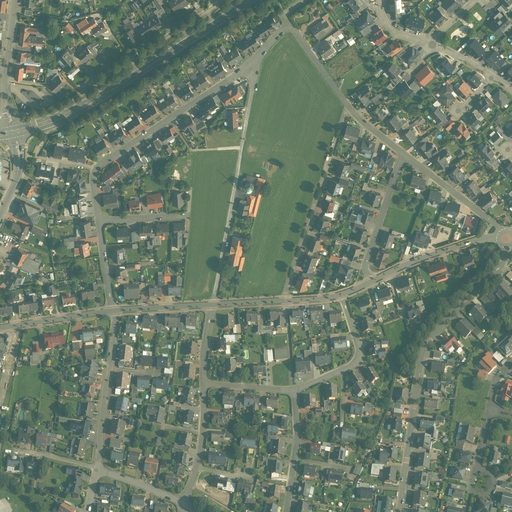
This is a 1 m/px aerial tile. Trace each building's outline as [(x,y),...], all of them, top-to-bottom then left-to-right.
[(171,0),(170,1),(176,9),(180,7),(179,6),(183,3),(184,4),(188,2),(186,0),(171,0)] [(354,0),(349,0),(345,3),(351,12),(356,8),(359,6),(357,4),(357,3),(355,0),(354,0)] [(400,0),(389,0),(390,1),(389,2),(390,10),(391,15),(401,14),(400,0)] [(450,12),(455,7),(448,0),(444,0),(442,2),(450,12)] [(167,15),(162,7),(159,10),(158,10),(162,16),(163,17),(167,15)] [(157,8),(154,10),(156,14),(159,18),(162,16),(158,10),(159,10),(157,8)] [(356,8),(351,12),(350,13),(353,18),(360,14),(356,8)] [(445,16),(438,9),(431,16),(438,23),(445,16)] [(511,21),(503,11),(501,12),(499,10),(493,15),(495,18),(489,23),(499,34),(503,30),(503,31),(511,23),(511,22),(511,21)] [(367,12),(356,20),(358,24),(360,25),(363,28),(368,25),(373,20),(367,12)] [(159,18),(156,14),(150,18),(157,28),(158,27),(163,24),(159,18)] [(409,15),(406,26),(420,29),(423,19),(409,15)] [(82,16),(73,19),(78,28),(80,27),(79,26),(85,22),(82,16)] [(85,22),(79,26),(80,27),(84,33),(91,28),(98,24),(93,17),(85,22)] [(150,18),(145,22),(151,32),(154,30),(154,29),(155,28),(156,29),(157,28),(150,18)] [(269,19),(263,23),(269,32),(275,28),(273,24),(269,19)] [(98,24),(91,28),(96,35),(107,28),(102,20),(98,24)] [(130,20),(125,24),(127,26),(128,25),(130,28),(131,28),(133,31),(136,29),(133,24),(130,20)] [(321,21),(311,28),(317,37),(331,28),(326,21),(323,23),(321,21)] [(136,22),(133,24),(136,29),(137,32),(141,29),(139,26),(139,25),(136,22)] [(139,25),(139,26),(141,29),(145,35),(149,32),(150,32),(151,32),(145,22),(139,25)] [(263,23),(257,27),(259,30),(263,36),(263,35),(269,32),(263,23)] [(29,26),(21,25),(20,34),(28,35),(28,32),(29,27),(29,26)] [(368,25),(363,28),(360,30),(364,35),(371,30),(368,25)] [(130,28),(124,32),(131,43),(138,39),(133,31),(131,28),(130,28)] [(374,33),(371,35),(372,36),(371,36),(370,38),(372,39),(373,39),(374,39),(377,43),(386,37),(380,28),(374,33)] [(28,35),(20,34),(19,44),(27,45),(27,42),(28,35)] [(253,34),(247,38),(253,47),(259,43),(257,40),(253,34)] [(43,37),(28,35),(27,42),(36,44),(35,48),(40,48),(39,51),(41,51),(43,37)] [(353,36),(348,39),(351,45),(356,41),(353,36)] [(241,42),(244,48),(246,51),(253,47),(247,38),(241,42)] [(470,52),(479,44),(475,39),(472,41),(468,44),(465,47),(470,52)] [(328,41),(317,48),(324,57),(334,50),(328,41)] [(383,52),(387,48),(386,47),(389,45),(386,41),(379,46),(383,52)] [(389,45),(386,47),(387,48),(391,54),(399,49),(401,47),(402,47),(399,43),(397,44),(394,41),(389,45)] [(470,52),(475,57),(480,53),(484,49),(480,43),(479,44),(470,52)] [(224,54),(228,51),(223,44),(219,47),(224,54)] [(89,49),(87,46),(78,53),(84,61),(88,57),(93,53),(89,49)] [(92,47),(92,46),(89,49),(93,53),(95,55),(98,53),(92,47)] [(415,51),(412,47),(406,52),(402,56),(408,63),(409,63),(414,59),(413,58),(419,53),(419,52),(417,49),(415,51)] [(226,55),(231,62),(232,63),(241,57),(236,49),(226,55)] [(71,54),(67,50),(64,53),(65,54),(60,58),(64,62),(64,61),(67,64),(65,66),(70,73),(71,73),(78,66),(73,60),(75,58),(71,54)] [(490,63),(499,56),(494,50),(491,53),(489,55),(485,58),(490,64),(490,63)] [(31,53),(18,51),(17,60),(24,61),(25,57),(27,58),(27,60),(30,60),(31,53)] [(226,54),(222,57),(227,64),(231,62),(226,55),(226,54)] [(439,64),(445,59),(440,54),(435,60),(439,64)] [(499,56),(490,63),(495,69),(499,64),(504,61),(504,60),(499,55),(499,56)] [(220,62),(224,68),(228,66),(227,64),(222,57),(221,56),(218,58),(220,62)] [(442,71),(443,70),(451,63),(446,57),(445,59),(439,64),(438,65),(440,68),(442,71)] [(220,63),(215,66),(212,63),(208,65),(210,68),(210,69),(216,78),(226,71),(224,68),(220,62),(220,63)] [(399,70),(392,63),(385,70),(392,77),(397,73),(399,70)] [(451,63),(443,70),(446,74),(450,70),(455,66),(453,64),(453,65),(451,63)] [(26,67),(16,65),(14,78),(22,79),(23,70),(26,70),(26,67)] [(426,65),(416,75),(417,76),(422,81),(425,78),(427,80),(431,76),(434,73),(426,65)] [(455,66),(450,70),(453,73),(459,68),(456,65),(455,66)] [(209,74),(204,66),(199,69),(201,72),(202,72),(205,76),(209,74)] [(201,72),(192,79),(192,78),(191,78),(199,89),(209,82),(205,76),(202,72),(201,72)] [(397,73),(392,77),(390,79),(395,84),(402,78),(397,73)] [(474,74),(467,80),(474,87),(480,81),(479,79),(474,74)] [(59,75),(53,80),(49,84),(56,91),(65,82),(59,75)] [(422,81),(417,76),(414,80),(420,86),(424,83),(422,81)] [(409,85),(405,80),(398,87),(400,89),(398,91),(405,97),(409,93),(408,91),(411,88),(409,85)] [(420,86),(414,80),(409,85),(411,88),(415,92),(420,87),(420,86)] [(460,83),(455,88),(463,96),(468,91),(460,83)] [(187,85),(179,90),(184,99),(190,95),(190,94),(192,92),(190,88),(187,84),(187,85)] [(452,89),(447,84),(444,86),(449,92),(452,89)] [(236,85),(229,90),(234,99),(238,97),(236,95),(240,93),(240,92),(237,86),(236,85)] [(367,85),(361,90),(361,91),(354,97),(362,106),(369,100),(366,95),(371,91),(367,85)] [(174,93),(169,86),(165,89),(170,96),(174,93)] [(449,92),(444,86),(439,91),(442,95),(439,97),(446,105),(454,97),(449,92)] [(229,90),(222,94),(222,95),(226,101),(230,99),(231,101),(234,99),(229,90)] [(492,96),(493,97),(498,103),(500,102),(503,105),(509,99),(503,93),(502,94),(498,90),(492,96)] [(377,93),(371,98),(374,102),(380,97),(377,93)] [(171,96),(161,103),(166,111),(177,104),(171,96)] [(488,96),(485,99),(490,104),(488,106),(489,107),(494,103),(491,99),(488,97),(488,96)] [(380,97),(374,102),(377,106),(379,104),(383,101),(380,97)] [(484,97),(481,99),(478,101),(476,104),(482,111),(488,106),(490,104),(485,99),(484,97)] [(213,98),(205,103),(206,105),(210,111),(214,108),(215,109),(218,106),(218,105),(215,100),(213,98)] [(386,114),(379,104),(377,106),(370,111),(373,115),(373,114),(378,120),(386,114)] [(206,105),(197,111),(199,115),(201,119),(202,119),(211,112),(210,111),(206,105)] [(154,106),(143,113),(144,114),(144,115),(145,116),(148,121),(156,116),(156,117),(159,114),(154,106)] [(433,110),(430,113),(434,117),(438,121),(444,115),(445,114),(443,111),(440,108),(438,106),(433,110)] [(482,115),(476,108),(472,112),(473,112),(478,118),(482,115)] [(232,110),(227,110),(228,125),(238,125),(237,110),(232,110)] [(478,118),(473,112),(472,112),(470,114),(471,115),(467,118),(474,125),(476,123),(477,123),(480,120),(478,118)] [(444,115),(438,121),(437,121),(441,126),(443,124),(447,120),(448,120),(444,115)] [(137,116),(126,124),(127,125),(127,126),(128,127),(129,127),(132,132),(139,127),(143,125),(137,116)] [(190,116),(181,122),(185,129),(195,123),(193,119),(190,116)] [(398,122),(394,116),(386,122),(393,132),(400,126),(398,122)] [(447,120),(443,124),(448,129),(452,126),(447,120)] [(195,123),(185,129),(188,134),(198,128),(196,125),(195,123)] [(460,123),(455,128),(454,129),(457,131),(456,132),(456,133),(459,136),(460,135),(462,137),(469,132),(469,131),(466,129),(467,128),(464,125),(463,126),(461,124),(461,123),(460,123)] [(359,129),(351,126),(347,125),(343,136),(344,136),(344,135),(351,137),(351,139),(355,140),(359,129)] [(105,134),(100,127),(97,130),(103,138),(106,136),(105,134)] [(121,127),(117,130),(115,127),(111,130),(112,132),(118,140),(119,140),(126,135),(121,127)] [(505,134),(499,127),(497,129),(503,136),(505,134)] [(169,128),(160,134),(165,142),(174,136),(169,128)] [(410,130),(409,129),(407,130),(402,135),(408,144),(416,138),(413,133),(410,130)] [(497,131),(490,137),(496,143),(503,137),(497,131)] [(118,140),(112,132),(108,134),(111,138),(114,143),(115,142),(115,143),(119,140),(118,140)] [(98,143),(94,145),(100,154),(109,148),(103,139),(102,140),(98,143)] [(374,142),(363,139),(360,148),(371,152),(374,142)] [(153,140),(145,145),(150,154),(158,149),(153,140)] [(425,142),(417,148),(424,157),(429,153),(432,151),(431,150),(425,142)] [(485,144),(479,150),(486,158),(487,159),(492,154),(494,153),(491,150),(492,149),(489,146),(488,147),(485,144)] [(63,147),(55,145),(54,155),(61,157),(62,151),(63,147)] [(435,147),(431,150),(432,151),(429,153),(431,156),(433,155),(438,151),(435,147)] [(70,148),(69,152),(68,158),(76,159),(77,149),(70,148)] [(85,151),(77,149),(76,159),(83,160),(85,151)] [(440,154),(435,158),(433,159),(440,168),(441,167),(447,162),(447,161),(446,159),(444,158),(449,154),(446,149),(445,149),(446,149),(440,154)] [(385,150),(384,150),(382,154),(381,158),(379,163),(384,165),(385,165),(384,168),(389,170),(393,158),(391,157),(391,154),(391,153),(388,152),(388,151),(385,150)] [(136,151),(133,154),(131,155),(132,156),(125,160),(130,168),(135,164),(136,166),(143,162),(140,157),(136,151)] [(497,159),(492,154),(487,159),(486,158),(485,160),(491,164),(497,159)] [(501,162),(498,158),(497,159),(491,164),(495,168),(501,162)] [(349,164),(339,161),(335,172),(345,175),(349,164)] [(511,168),(511,162),(511,161),(503,168),(507,173),(511,168)] [(36,162),(34,175),(54,178),(56,165),(36,162)] [(112,167),(102,174),(107,183),(113,179),(112,179),(123,172),(123,171),(121,168),(117,163),(112,166),(112,167)] [(457,166),(449,172),(456,181),(461,177),(464,175),(457,166)] [(69,170),(60,169),(59,176),(67,177),(69,170)] [(79,172),(79,173),(77,172),(69,170),(67,177),(67,180),(71,181),(69,184),(71,181),(72,180),(76,184),(75,185),(72,187),(75,185),(76,189),(79,189),(86,188),(84,179),(83,178),(84,177),(79,172)] [(478,178),(474,172),(468,177),(471,180),(472,179),(474,181),(478,178)] [(264,179),(247,174),(246,177),(244,177),(241,182),(241,187),(240,188),(242,190),(243,191),(244,192),(246,193),(248,194),(247,200),(241,199),(240,199),(239,202),(240,202),(238,211),(247,213),(248,210),(249,210),(248,213),(255,215),(264,179)] [(426,179),(413,175),(410,184),(421,188),(422,188),(423,186),(426,179)] [(349,180),(340,177),(339,181),(341,182),(340,185),(346,187),(349,180)] [(339,181),(332,179),(328,189),(337,192),(340,185),(341,182),(339,181)] [(474,181),(472,179),(471,180),(465,185),(472,194),(479,188),(474,181)] [(31,182),(28,180),(23,190),(23,191),(31,195),(34,189),(39,191),(41,188),(36,185),(35,184),(36,182),(32,180),(31,182)] [(109,183),(102,186),(104,192),(111,189),(109,183)] [(120,186),(113,188),(113,194),(116,194),(121,193),(120,186)] [(488,186),(481,191),(484,194),(490,188),(488,186)] [(441,193),(431,189),(427,199),(428,199),(431,200),(431,201),(434,202),(434,201),(438,202),(438,201),(441,193)] [(31,195),(23,191),(21,195),(28,199),(31,195)] [(179,191),(172,191),(172,192),(173,199),(174,199),(174,203),(173,203),(173,204),(184,203),(183,191),(179,191)] [(381,194),(372,191),(371,197),(369,196),(367,201),(377,204),(381,194)] [(490,192),(479,200),(485,208),(496,199),(490,192)] [(147,195),(148,199),(149,207),(162,205),(160,193),(147,195)] [(113,194),(110,194),(111,195),(104,196),(105,206),(117,205),(116,200),(117,200),(116,194),(113,194)] [(87,204),(85,196),(73,198),(74,206),(87,204)] [(56,200),(50,197),(49,200),(45,198),(42,204),(48,207),(48,208),(51,209),(52,209),(55,210),(58,204),(55,202),(56,200)] [(139,199),(129,200),(130,210),(140,208),(139,199)] [(334,202),(325,199),(322,208),(331,211),(334,202)] [(455,202),(447,200),(444,210),(456,214),(457,210),(459,206),(454,204),(455,202)] [(25,201),(23,205),(22,204),(19,210),(21,211),(19,214),(33,221),(35,218),(37,218),(40,212),(38,212),(40,208),(25,201)] [(88,213),(87,204),(74,206),(75,215),(88,213)] [(374,211),(362,207),(360,212),(361,212),(363,213),(361,219),(370,222),(370,221),(372,216),(374,211)] [(358,215),(351,213),(349,219),(355,221),(356,222),(358,215)] [(466,216),(462,227),(463,227),(462,229),(464,230),(466,231),(467,228),(473,230),(477,219),(466,216)] [(322,218),(320,217),(318,223),(317,223),(315,227),(324,230),(328,220),(322,218)] [(89,221),(80,222),(81,235),(91,233),(89,221)] [(356,222),(355,221),(353,228),(358,230),(359,227),(361,228),(362,224),(356,222)] [(29,226),(22,222),(21,225),(13,222),(11,228),(18,231),(16,234),(26,239),(28,236),(25,235),(29,226)] [(184,222),(174,223),(174,232),(180,232),(185,231),(184,222)] [(151,224),(139,225),(140,230),(140,234),(145,234),(151,233),(151,234),(151,233),(151,224)] [(168,224),(157,224),(157,234),(168,233),(168,224)] [(43,229),(33,225),(31,231),(41,235),(43,229)] [(129,227),(117,228),(118,237),(122,237),(122,238),(129,237),(129,231),(129,227)] [(361,228),(359,227),(358,230),(355,238),(363,241),(367,230),(361,228)] [(391,233),(384,231),(380,243),(390,246),(394,235),(394,234),(391,233)] [(418,232),(416,232),(413,242),(416,243),(415,244),(420,245),(423,234),(422,234),(422,233),(418,232)] [(423,234),(420,245),(423,246),(425,247),(429,236),(423,234)] [(244,238),(233,236),(227,261),(236,263),(235,268),(241,269),(244,256),(241,255),(244,238)] [(320,239),(312,237),(309,247),(316,250),(317,248),(318,247),(319,245),(318,243),(320,239)] [(87,242),(78,243),(80,255),(89,253),(87,242)] [(360,247),(351,244),(350,249),(349,249),(347,255),(352,256),(352,257),(357,258),(360,247)] [(122,247),(113,248),(113,260),(123,259),(122,247)] [(27,252),(18,248),(12,263),(21,267),(22,264),(27,252)] [(389,252),(379,249),(374,263),(384,266),(385,263),(384,263),(385,260),(387,260),(385,259),(386,256),(387,256),(389,252)] [(40,262),(29,257),(31,253),(27,252),(21,267),(35,273),(40,262)] [(311,255),(306,254),(304,260),(314,264),(317,257),(311,255)] [(471,254),(461,257),(464,264),(465,266),(474,263),(471,254)] [(351,261),(343,258),(341,264),(349,267),(351,261)] [(314,264),(304,260),(302,267),(307,269),(312,271),(312,270),(314,264)] [(443,260),(427,266),(430,274),(440,271),(446,269),(446,268),(443,260)] [(349,267),(341,264),(339,269),(342,269),(339,277),(348,280),(352,268),(349,267)] [(125,268),(115,268),(116,274),(116,280),(126,279),(125,268)] [(22,277),(12,273),(10,278),(8,277),(19,282),(22,277)] [(445,273),(441,274),(435,276),(437,281),(447,278),(445,273)] [(304,276),(299,275),(295,286),(304,289),(305,288),(306,286),(306,285),(308,278),(304,276)] [(321,287),(325,289),(329,277),(325,275),(321,287)] [(19,282),(8,277),(6,282),(15,287),(17,282),(19,282)] [(408,277),(397,281),(399,290),(410,286),(408,277)] [(172,287),(168,288),(168,297),(175,296),(175,297),(180,297),(180,288),(180,287),(181,281),(178,280),(178,279),(173,278),(172,287)] [(502,284),(495,291),(498,294),(503,299),(500,302),(503,305),(510,298),(511,296),(511,294),(509,291),(508,291),(506,289),(507,289),(502,284)] [(138,286),(124,287),(124,293),(127,293),(127,298),(134,298),(134,299),(138,299),(138,295),(139,295),(138,286)] [(389,287),(378,291),(380,299),(381,300),(382,299),(386,298),(386,299),(388,298),(387,298),(391,297),(389,287)] [(161,288),(149,288),(149,298),(154,298),(154,297),(161,297),(161,288)] [(90,292),(81,293),(83,302),(94,300),(94,297),(98,297),(97,290),(93,291),(90,292)] [(74,296),(69,297),(69,295),(65,295),(66,298),(61,298),(63,307),(75,305),(74,296)] [(489,301),(484,296),(480,300),(485,306),(489,301)] [(42,301),(41,301),(42,306),(42,307),(43,311),(53,309),(52,300),(51,297),(49,298),(46,298),(47,301),(42,301)] [(368,297),(358,300),(360,307),(370,304),(368,297)] [(35,298),(29,299),(30,304),(27,304),(28,313),(36,311),(36,308),(35,300),(35,298)] [(382,299),(381,300),(380,299),(375,301),(378,308),(378,310),(385,307),(382,299)] [(27,304),(17,306),(18,314),(28,313),(27,304)] [(10,306),(0,307),(0,317),(11,315),(10,306)] [(478,306),(470,314),(479,324),(487,316),(488,315),(484,311),(478,306)] [(416,308),(406,311),(409,319),(419,316),(416,308)] [(492,314),(487,308),(484,311),(488,315),(487,316),(488,318),(492,314)] [(322,309),(310,310),(311,321),(321,320),(322,320),(322,314),(322,309)] [(303,310),(292,311),(292,319),(303,319),(303,310)] [(281,312),(270,312),(270,322),(276,322),(276,327),(281,327),(281,321),(281,312)] [(330,314),(330,319),(330,324),(341,323),(340,313),(330,314)] [(258,314),(247,314),(246,323),(257,323),(258,314)] [(173,317),(166,316),(165,323),(165,327),(172,328),(173,317)] [(197,318),(187,316),(186,322),(186,326),(196,327),(197,318)] [(157,319),(144,317),(143,329),(156,331),(157,325),(157,319)] [(180,317),(173,317),(172,328),(178,329),(179,329),(179,324),(180,317)] [(233,318),(223,318),(224,330),(233,329),(233,318)] [(370,319),(361,322),(364,333),(373,330),(370,319)] [(464,321),(456,328),(462,335),(463,333),(466,337),(471,332),(473,330),(471,327),(470,328),(464,321)] [(137,325),(127,324),(126,334),(136,335),(137,329),(137,325)] [(481,333),(476,328),(473,330),(471,332),(476,338),(481,333)] [(102,329),(83,332),(84,344),(93,343),(93,341),(95,341),(96,341),(102,340),(104,340),(102,329)] [(63,334),(50,335),(52,347),(58,346),(59,350),(63,350),(63,346),(64,345),(63,334)] [(50,335),(43,336),(45,350),(53,349),(52,347),(50,335)] [(132,345),(132,339),(130,339),(130,336),(123,337),(123,345),(132,345)] [(450,337),(441,346),(447,353),(452,348),(456,352),(456,353),(460,349),(456,345),(456,344),(450,337)] [(339,339),(334,339),(334,340),(334,350),(346,349),(345,339),(339,339)] [(511,343),(507,339),(502,344),(511,353),(511,352),(511,343)] [(224,340),(215,341),(216,345),(216,349),(216,352),(225,352),(224,340)] [(197,346),(187,344),(186,356),(196,357),(197,346)] [(379,344),(369,345),(369,357),(378,356),(379,356),(379,351),(379,344)] [(511,353),(502,344),(497,349),(506,358),(507,356),(508,356),(511,353)] [(94,346),(84,348),(86,362),(91,361),(96,361),(94,346)] [(133,350),(121,348),(121,354),(120,354),(119,354),(119,357),(120,357),(120,363),(132,365),(133,350)] [(288,350),(274,351),(275,360),(288,359),(288,350)] [(312,351),(304,352),(304,360),(308,359),(309,362),(313,362),(312,354),(312,351)] [(324,356),(319,356),(319,354),(316,355),(316,365),(319,365),(319,366),(325,365),(325,364),(329,364),(328,354),(324,354),(324,356)] [(142,357),(141,357),(141,365),(141,366),(151,367),(152,358),(142,357)] [(162,359),(158,358),(157,368),(163,368),(164,369),(167,369),(168,359),(167,359),(163,358),(162,359)] [(487,358),(480,365),(489,374),(496,367),(487,358)] [(304,360),(295,360),(297,373),(310,372),(309,362),(308,359),(304,360)] [(234,361),(226,362),(226,374),(235,373),(234,361)] [(445,364),(437,363),(437,362),(432,362),(431,371),(443,372),(443,368),(445,368),(445,364)] [(92,365),(88,365),(86,366),(86,367),(85,366),(84,371),(82,371),(81,371),(80,372),(80,374),(80,375),(81,375),(81,376),(82,376),(82,375),(83,375),(83,376),(84,376),(83,378),(89,379),(95,381),(95,380),(98,367),(92,365)] [(265,365),(253,366),(254,366),(254,370),(253,370),(254,376),(259,375),(265,374),(265,375),(266,375),(265,365)] [(189,369),(185,368),(184,380),(194,381),(195,368),(192,368),(189,367),(189,369)] [(378,379),(372,368),(364,373),(369,381),(371,384),(375,381),(374,380),(377,378),(378,379)] [(362,382),(356,374),(349,378),(354,387),(362,383),(362,382)] [(130,376),(118,375),(118,381),(117,381),(116,381),(116,384),(117,384),(117,390),(120,391),(129,391),(130,376)] [(150,379),(138,378),(137,386),(137,388),(138,388),(149,389),(150,379)] [(162,381),(157,380),(156,389),(167,390),(168,381),(165,381),(165,380),(164,380),(164,381),(162,381),(162,380),(162,381)] [(441,382),(429,381),(427,390),(438,391),(438,393),(443,393),(444,386),(445,383),(441,382)] [(362,383),(354,387),(352,388),(354,391),(354,392),(358,397),(358,398),(359,398),(361,397),(361,396),(361,395),(366,392),(365,392),(366,391),(362,385),(363,384),(362,383)] [(93,388),(86,386),(86,387),(84,397),(93,399),(95,388),(93,388)] [(336,387),(326,388),(327,401),(336,400),(336,387)] [(511,388),(505,387),(503,387),(502,390),(501,393),(502,393),(501,397),(510,399),(511,394),(511,393),(511,388)] [(189,391),(185,390),(184,398),(194,399),(195,399),(195,391),(189,391)] [(408,391),(398,390),(396,402),(401,402),(406,403),(408,391)] [(234,396),(224,395),(223,405),(233,406),(234,396)] [(259,398),(245,396),(245,400),(244,407),(245,407),(258,408),(259,398)] [(315,397),(304,398),(304,409),(311,409),(311,408),(315,408),(314,408),(314,402),(315,402),(315,397)] [(184,398),(183,398),(182,405),(193,407),(194,399),(184,398)] [(277,399),(267,398),(267,402),(266,407),(267,407),(267,408),(277,409),(277,399)] [(432,400),(425,399),(424,408),(436,410),(437,402),(437,401),(432,400)] [(128,402),(118,400),(116,412),(126,414),(128,402)] [(401,402),(396,402),(396,405),(393,404),(392,409),(394,410),(400,410),(401,402)] [(363,407),(352,405),(350,414),(361,416),(363,407)] [(90,407),(83,406),(81,418),(91,420),(93,408),(90,407)] [(164,410),(155,408),(155,409),(148,408),(147,415),(154,416),(152,423),(161,425),(164,413),(164,410)] [(193,415),(184,413),(182,424),(191,426),(193,415)] [(218,415),(213,414),(212,425),(223,426),(223,423),(226,424),(228,422),(228,421),(227,419),(227,416),(227,415),(223,415),(219,415),(219,414),(218,414),(218,415)] [(130,419),(122,417),(121,424),(124,425),(124,426),(125,426),(128,427),(130,419)] [(435,422),(433,422),(433,427),(432,426),(431,430),(432,430),(432,431),(430,430),(430,431),(435,432),(436,423),(443,424),(444,418),(436,417),(435,422)] [(434,421),(421,419),(420,429),(430,430),(432,431),(432,430),(431,430),(432,426),(433,427),(433,422),(434,421)] [(277,426),(277,430),(285,431),(286,420),(280,420),(278,420),(277,426)] [(401,422),(392,420),(391,426),(391,431),(391,432),(400,433),(400,428),(401,422)] [(90,426),(86,425),(82,424),(81,424),(72,422),(70,432),(79,434),(78,436),(84,437),(88,438),(89,429),(90,426)] [(121,424),(113,422),(111,436),(122,438),(125,426),(124,426),(124,425),(121,424)] [(277,430),(277,426),(268,425),(268,433),(278,434),(278,432),(277,431),(277,430)] [(468,429),(463,428),(461,434),(467,435),(473,437),(475,431),(468,429)] [(356,432),(343,430),(342,434),(341,440),(342,440),(354,443),(356,432)] [(28,434),(19,433),(18,442),(27,444),(28,437),(29,434),(28,434)] [(224,434),(212,433),(211,442),(224,443),(224,434)] [(47,438),(37,436),(35,446),(46,447),(46,445),(47,438)] [(192,438),(183,436),(181,447),(189,449),(190,449),(192,438)] [(255,438),(242,437),(242,442),(241,442),(241,448),(250,449),(250,450),(254,450),(255,438)] [(429,438),(420,437),(419,441),(419,440),(418,441),(418,444),(419,444),(418,450),(423,450),(428,450),(428,451),(428,450),(430,439),(430,438),(429,438)] [(78,442),(72,441),(71,450),(75,450),(74,456),(82,458),(84,444),(78,442)] [(464,443),(460,442),(460,441),(457,441),(455,449),(462,450),(464,443)] [(276,443),(273,443),(272,456),(283,457),(284,444),(276,443)] [(321,447),(311,445),(310,453),(316,454),(316,455),(320,455),(321,447)] [(387,455),(381,454),(380,462),(387,463),(388,461),(396,462),(397,457),(396,457),(397,451),(398,450),(388,449),(387,455)] [(345,451),(336,450),(334,461),(334,460),(342,462),(342,463),(343,463),(345,451)] [(124,454),(113,452),(111,461),(122,463),(124,454)] [(489,464),(490,465),(490,466),(492,466),(492,465),(496,466),(498,459),(500,459),(501,455),(497,454),(490,452),(489,458),(490,458),(489,464)] [(138,455),(130,453),(128,460),(128,459),(127,461),(128,461),(127,466),(137,468),(138,463),(139,457),(138,457),(138,455)] [(152,461),(148,460),(149,455),(145,454),(144,458),(143,461),(146,462),(144,471),(147,472),(147,473),(147,474),(149,474),(150,474),(150,473),(152,461)] [(215,454),(210,454),(209,454),(209,463),(211,464),(224,466),(225,454),(220,454),(220,455),(215,454)] [(459,454),(458,463),(468,465),(470,456),(459,454)] [(182,455),(179,455),(177,465),(177,466),(187,468),(188,462),(187,462),(188,457),(189,457),(182,455)] [(157,462),(152,461),(150,473),(156,474),(158,464),(161,465),(162,457),(158,456),(157,462)] [(429,457),(420,456),(419,460),(417,462),(417,463),(418,463),(417,469),(427,470),(428,464),(429,464),(429,460),(430,457),(429,457)] [(19,459),(8,458),(7,467),(11,467),(11,468),(15,469),(15,468),(18,468),(18,463),(19,459)] [(36,462),(27,460),(26,471),(33,472),(34,472),(35,466),(36,462)] [(24,464),(18,463),(18,468),(15,468),(15,469),(15,472),(23,473),(24,464)] [(274,464),(272,463),(271,465),(271,474),(281,475),(282,464),(274,464)] [(380,466),(372,465),(371,475),(379,476),(380,470),(383,471),(384,466),(380,466)] [(316,468),(305,466),(304,476),(310,477),(310,476),(314,477),(316,468)] [(76,469),(68,467),(66,474),(75,476),(76,469)] [(360,469),(356,467),(353,474),(358,476),(359,476),(362,468),(361,467),(360,469)] [(455,469),(453,478),(461,480),(463,471),(455,469)] [(396,471),(386,470),(384,483),(394,484),(396,471)] [(343,473),(331,471),(330,476),(329,481),(330,481),(329,482),(341,484),(343,473)] [(176,477),(167,475),(165,485),(172,486),(173,486),(177,487),(179,477),(179,474),(177,474),(176,477)] [(427,477),(416,475),(416,476),(417,476),(416,481),(415,486),(421,487),(422,486),(426,486),(427,477)] [(228,480),(224,479),(225,478),(220,477),(220,478),(216,478),(214,487),(218,487),(217,489),(223,490),(223,488),(226,489),(227,483),(228,480)] [(79,479),(73,478),(72,485),(70,484),(69,489),(70,490),(69,494),(79,496),(80,492),(81,492),(82,488),(81,488),(82,484),(79,483),(79,479)] [(502,481),(500,487),(510,489),(511,483),(502,481)] [(223,488),(223,490),(222,491),(234,494),(236,485),(227,483),(226,489),(223,488)] [(251,486),(239,483),(237,492),(244,494),(244,495),(245,494),(249,495),(251,486)] [(120,491),(116,491),(116,487),(101,485),(100,495),(102,495),(102,497),(108,498),(108,496),(111,496),(111,498),(119,499),(120,491)] [(302,486),(300,486),(300,489),(299,489),(299,490),(300,490),(299,493),(298,493),(299,493),(299,496),(308,498),(308,495),(309,495),(310,491),(309,491),(310,488),(302,486)] [(276,488),(271,487),(269,499),(279,500),(278,500),(279,493),(280,493),(280,489),(276,489),(276,488)] [(369,490),(361,490),(361,499),(372,500),(372,491),(369,491),(369,490)] [(458,492),(453,490),(453,491),(451,498),(463,500),(465,499),(465,495),(465,494),(465,493),(458,492)] [(426,495),(415,494),(413,506),(413,507),(419,507),(424,508),(426,495)] [(511,496),(510,496),(509,498),(507,497),(507,495),(503,495),(502,500),(501,500),(502,500),(500,506),(511,509),(511,496)] [(145,498),(140,497),(140,498),(133,497),(133,496),(132,497),(133,497),(133,501),(132,501),(132,506),(138,507),(138,506),(143,507),(144,507),(144,502),(144,498),(145,498)] [(392,500),(383,498),(381,509),(380,511),(389,511),(391,504),(392,500)] [(492,505),(480,503),(478,511),(490,511),(491,509),(492,505)]
